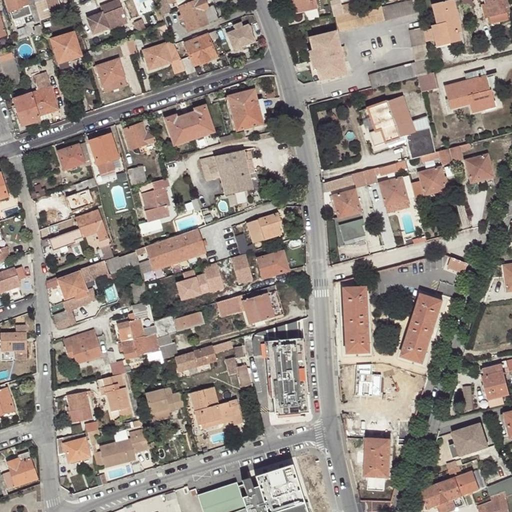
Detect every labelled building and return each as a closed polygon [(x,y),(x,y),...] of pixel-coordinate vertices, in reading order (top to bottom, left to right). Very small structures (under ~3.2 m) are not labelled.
[(31,11),(36,9),(34,3),(33,0),(6,0),(15,27),(27,23),(26,15),(31,13),(31,11)] [(33,0),(34,3),(43,1),(47,13),(60,8),(56,0),(33,0)] [(104,15),(87,21),(93,37),(110,31),(110,30),(127,23),(119,0),(101,7),(104,15)] [(193,0),(159,0),(156,1),(162,15),(171,12),(168,3),(173,0),(176,0),(182,15),(180,15),(181,20),(183,19),(188,31),(219,19),(213,6),(208,8),(203,0),(199,0),(195,2),(193,0)] [(292,0),(295,13),(317,8),(314,0),(292,0)] [(349,13),(334,17),(338,31),(420,12),(416,0),(402,0),(356,11),(353,12),(352,12),(349,13)] [(449,0),(432,5),(436,24),(431,25),(431,28),(423,30),(425,42),(434,40),(435,43),(448,40),(449,44),(460,40),(458,31),(461,31),(454,1),(459,0),(449,0)] [(462,0),(464,8),(474,5),(472,0),(484,0),(485,4),(482,5),(484,18),(485,18),(508,13),(509,12),(506,0),(462,0)] [(338,1),(328,3),(332,17),(334,17),(349,13),(352,12),(356,11),(354,4),(339,8),(338,1)] [(508,13),(485,18),(487,25),(510,19),(508,13)] [(143,20),(134,23),(138,33),(146,30),(143,20)] [(226,32),(233,50),(244,46),(256,41),(248,23),(243,25),(241,22),(233,25),(234,29),(226,32)] [(166,24),(158,27),(161,33),(168,29),(166,24)] [(423,30),(422,27),(408,31),(415,62),(429,59),(425,42),(423,30)] [(335,32),(312,37),(315,50),(310,51),(306,51),(311,69),(315,68),(318,81),(345,74),(341,60),(338,47),(335,32)] [(74,33),(52,41),(61,67),(62,68),(62,69),(64,69),(67,68),(69,67),(70,66),(70,64),(68,60),(81,56),(74,33)] [(189,56),(180,60),(185,70),(186,75),(196,70),(194,66),(217,56),(208,34),(184,43),(189,56)] [(128,42),(131,54),(138,52),(134,40),(128,42)] [(180,60),(173,41),(165,44),(143,51),(149,70),(171,63),(175,74),(185,70),(180,60)] [(123,57),(131,54),(128,42),(120,44),(123,57)] [(20,58),(16,46),(0,50),(0,59),(9,86),(22,82),(15,59),(20,58)] [(86,54),(88,60),(96,57),(93,51),(86,54)] [(118,59),(97,67),(105,91),(127,83),(118,59)] [(368,74),(371,88),(417,76),(431,72),(429,59),(415,62),(368,74)] [(40,76),(37,65),(24,69),(27,80),(40,76)] [(472,112),(484,109),(482,105),(494,101),(491,89),(489,89),(485,75),(486,74),(484,68),(465,73),(466,79),(445,86),(451,108),(470,103),(472,112)] [(417,76),(421,92),(436,87),(433,72),(431,72),(417,76)] [(32,93),(39,117),(58,111),(48,79),(35,83),(38,91),(32,93)] [(254,90),(229,96),(237,130),(263,124),(254,90)] [(21,127),(40,121),(39,117),(32,93),(31,92),(12,99),(21,127)] [(405,135),(410,159),(430,153),(435,152),(427,116),(411,120),(402,95),(367,107),(375,132),(370,133),(374,146),(386,142),(405,135)] [(178,116),(166,120),(175,145),(195,139),(215,132),(207,107),(195,110),(195,113),(178,119),(178,116)] [(195,110),(178,116),(178,119),(195,113),(195,110)] [(131,150),(139,147),(153,142),(156,142),(152,133),(146,135),(141,124),(124,129),(131,150)] [(230,135),(231,140),(245,137),(244,132),(230,135)] [(111,134),(90,141),(101,174),(115,169),(112,160),(119,157),(111,134)] [(153,142),(139,147),(141,154),(156,149),(153,142)] [(470,148),(469,143),(450,148),(453,161),(463,159),(461,151),(470,148)] [(78,145),(58,152),(64,170),(85,164),(78,145)] [(442,164),(453,161),(450,148),(435,152),(430,153),(432,159),(440,157),(442,164)] [(247,159),(253,158),(250,149),(202,159),(206,178),(213,177),(214,179),(221,177),(225,195),(254,189),(247,159)] [(465,160),(471,182),(493,176),(487,154),(465,160)] [(260,188),(253,158),(247,159),(254,189),(260,188)] [(363,171),(366,184),(377,181),(375,174),(385,171),(383,165),(363,171)] [(411,183),(415,197),(424,194),(446,188),(440,166),(419,172),(421,180),(411,183)] [(143,167),(129,170),(132,185),(146,182),(143,167)] [(363,171),(343,176),(345,182),(354,179),(356,187),(366,184),(363,171)] [(379,182),(386,205),(408,199),(402,176),(379,182)] [(96,186),(94,178),(74,185),(77,192),(96,186)] [(168,178),(153,182),(155,190),(142,194),(148,222),(170,217),(168,206),(171,205),(167,188),(170,187),(168,178)] [(333,194),(339,216),(361,210),(355,188),(333,194)] [(80,228),(102,220),(99,210),(76,218),(80,228)] [(334,219),(338,244),(353,244),(349,232),(357,231),(358,236),(364,235),(362,225),(365,225),(361,210),(339,216),(334,219)] [(278,212),(247,222),(254,243),(281,233),(278,221),(280,220),(278,212)] [(101,253),(112,249),(102,220),(80,228),(83,238),(97,233),(100,241),(98,242),(100,249),(99,249),(101,253)] [(49,238),(41,240),(42,243),(43,247),(51,245),(54,251),(76,243),(75,241),(83,238),(80,228),(50,239),(49,238)] [(197,229),(146,246),(154,270),(205,252),(197,229)] [(0,261),(10,258),(7,252),(8,251),(7,246),(0,248),(0,261)] [(106,260),(115,257),(112,249),(101,253),(103,261),(106,260)] [(282,250),(258,257),(264,277),(288,270),(282,250)] [(115,257),(106,260),(111,274),(139,264),(136,252),(119,257),(119,255),(115,257)] [(174,280),(179,300),(202,295),(199,284),(207,282),(209,292),(226,288),(222,271),(235,268),(238,283),(254,279),(248,253),(202,264),(205,273),(174,280)] [(437,254),(431,256),(434,265),(440,263),(437,254)] [(448,267),(465,272),(468,262),(451,256),(448,267)] [(111,274),(106,260),(103,261),(78,269),(79,272),(83,284),(111,274)] [(511,290),(511,264),(503,266),(507,291),(511,290)] [(14,267),(0,271),(0,293),(21,286),(14,267)] [(75,300),(88,296),(84,285),(83,284),(79,272),(59,279),(60,282),(66,298),(74,295),(74,298),(75,300)] [(47,283),(47,288),(60,282),(59,279),(59,277),(50,280),(46,281),(47,283)] [(144,281),(144,280),(131,283),(135,302),(148,299),(148,298),(145,284),(144,281)] [(275,316),(285,313),(276,284),(255,291),(242,295),(246,310),(249,323),(264,319),(275,316)] [(342,288),(346,352),(369,351),(366,287),(342,288)] [(421,294),(401,355),(423,362),(443,301),(421,294)] [(235,308),(237,313),(246,310),(242,295),(217,301),(220,312),(235,308)] [(69,317),(71,325),(76,323),(72,310),(91,304),(88,296),(75,300),(74,298),(62,302),(65,310),(54,315),(56,321),(69,317)] [(118,323),(122,342),(157,333),(156,330),(155,326),(144,329),(141,319),(148,317),(145,301),(133,305),(135,312),(132,313),(133,320),(118,323)] [(220,312),(221,317),(237,313),(235,308),(220,312)] [(173,319),(177,332),(204,323),(201,312),(173,319)] [(158,337),(170,334),(177,332),(173,319),(172,314),(153,320),(155,326),(156,330),(157,333),(158,337)] [(56,321),(58,329),(71,325),(69,317),(56,321)] [(304,394),(298,320),(294,321),(288,323),(275,326),(257,332),(255,335),(253,337),(252,340),(254,356),(269,355),(274,413),(277,413),(278,417),(302,415),(301,413),(309,412),(308,394),(304,394)] [(0,331),(1,351),(16,351),(16,353),(24,353),(26,353),(25,324),(16,324),(16,331),(0,331)] [(94,330),(65,339),(71,357),(75,356),(77,363),(102,355),(94,330)] [(125,358),(161,350),(158,337),(157,333),(122,342),(125,358)] [(161,350),(163,359),(177,355),(174,344),(172,344),(170,334),(158,337),(161,350)] [(232,348),(230,340),(228,341),(218,344),(220,350),(232,348)] [(216,360),(212,346),(207,347),(176,357),(179,370),(209,362),(216,360)] [(243,347),(235,348),(237,358),(244,356),(243,347)] [(234,358),(226,361),(228,371),(237,368),(242,387),(251,385),(246,365),(237,367),(234,358)] [(122,360),(110,364),(113,375),(121,373),(125,372),(122,360)] [(92,368),(95,380),(98,379),(113,375),(110,364),(103,365),(101,362),(94,365),(93,368),(92,368)] [(211,367),(209,362),(179,370),(181,376),(211,367)] [(510,376),(507,364),(480,370),(487,400),(509,395),(505,377),(510,376)] [(113,375),(98,379),(100,391),(105,390),(107,395),(112,412),(120,410),(121,418),(132,415),(123,380),(121,373),(113,375)] [(375,373),(374,393),(391,394),(392,374),(375,373)] [(0,413),(14,409),(5,383),(0,385),(0,413)] [(471,385),(464,386),(468,409),(476,407),(471,385)] [(212,397),(216,396),(213,387),(190,393),(199,424),(202,423),(222,417),(222,420),(232,417),(233,420),(234,424),(243,421),(236,399),(219,404),(214,405),(212,397)] [(176,411),(175,410),(172,395),(165,397),(163,389),(145,394),(153,424),(164,421),(162,411),(168,410),(169,413),(176,411)] [(87,391),(67,396),(70,410),(68,411),(71,423),(92,418),(87,391)] [(175,410),(185,407),(181,393),(172,395),(175,410)] [(170,419),(169,413),(168,410),(162,411),(164,421),(170,419)] [(511,436),(511,411),(501,415),(501,416),(501,418),(502,422),(503,423),(505,424),(507,423),(511,437),(511,436)] [(222,417),(202,423),(204,429),(233,420),(232,417),(222,420),(222,417)] [(86,423),(87,430),(98,428),(97,421),(86,423)] [(458,457),(486,448),(478,424),(450,434),(454,445),(458,457)] [(149,449),(147,443),(144,430),(130,434),(131,440),(100,448),(105,468),(136,460),(135,454),(133,448),(140,446),(145,450),(149,449)] [(70,462),(94,455),(88,431),(63,437),(70,462)] [(367,438),(365,475),(389,476),(391,439),(367,438)] [(458,457),(454,445),(448,447),(452,459),(458,457)] [(10,471),(0,474),(0,483),(2,489),(37,477),(28,452),(20,455),(18,459),(8,462),(10,471)] [(308,511),(294,464),(257,475),(260,485),(255,486),(252,477),(244,479),(245,483),(240,485),(239,480),(199,492),(205,511),(308,511)] [(451,480),(457,478),(453,469),(447,471),(451,480)] [(451,480),(422,492),(429,510),(437,506),(439,511),(446,511),(464,505),(461,497),(479,489),(472,472),(457,478),(451,480)] [(511,477),(487,487),(487,488),(490,497),(505,492),(506,497),(511,494),(511,477)] [(505,492),(490,497),(492,502),(477,507),(478,511),(506,511),(509,511),(506,497),(505,492)] [(370,500),(370,511),(385,511),(386,511),(390,501),(370,500)]
